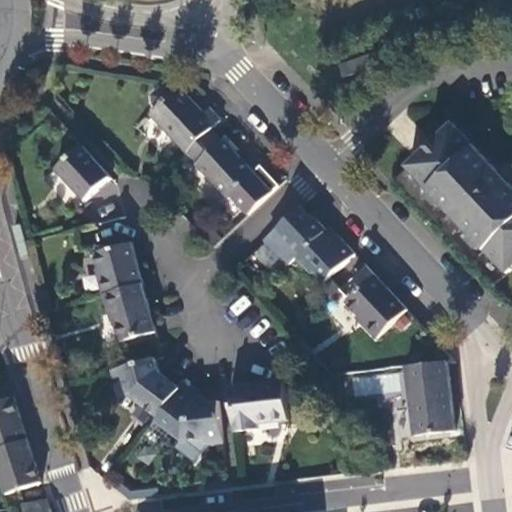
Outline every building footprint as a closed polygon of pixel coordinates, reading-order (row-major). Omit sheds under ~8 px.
[(369,56),(330,70),(335,82),(373,67),(369,56)] [(157,108),(170,95),(166,90),(159,89),(151,96),(152,103),(157,108)] [(149,115),(185,153),(210,130),(218,123),(207,110),(202,115),(181,93),(175,92),(149,115)] [(220,141),(210,130),(185,153),(211,181),(227,198),(229,197),(245,216),(275,188),(258,170),(253,174),(234,152),(237,149),(224,136),(220,141)] [(511,204),(444,131),(403,166),(399,170),(497,276),(511,262),(511,204)] [(81,201),(110,176),(82,146),(54,170),(81,201)] [(217,208),(227,198),(211,181),(201,190),(217,208)] [(323,231),(301,208),(273,234),(321,283),(352,255),(327,227),(323,231)] [(97,279),(101,295),(141,284),(131,245),(93,254),(100,278),(97,279)] [(375,339),(407,312),(373,277),(346,302),(365,322),(363,325),(375,339)] [(119,342),(155,332),(141,284),(101,295),(107,314),(110,313),(119,342)] [(157,374),(154,359),(118,368),(125,396),(155,419),(174,393),(177,390),(157,374)] [(454,431),(445,362),(405,367),(414,435),(454,431)] [(401,374),(359,379),(361,395),(403,389),(401,374)] [(287,421),(283,381),(228,388),(234,432),(257,429),(257,425),(287,421)] [(189,404),(174,393),(155,419),(153,422),(176,441),(203,440),(204,445),(222,444),(218,403),(202,404),(194,398),(189,404)] [(14,399),(0,403),(0,451),(28,442),(14,399)] [(0,451),(0,480),(4,495),(41,483),(28,442),(0,451)] [(51,511),(48,501),(26,506),(27,511),(51,511)]
